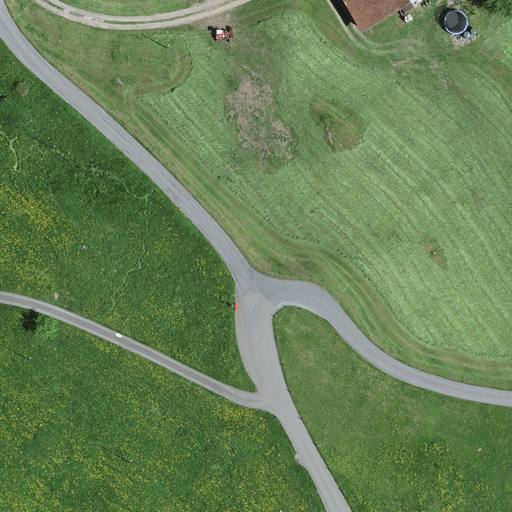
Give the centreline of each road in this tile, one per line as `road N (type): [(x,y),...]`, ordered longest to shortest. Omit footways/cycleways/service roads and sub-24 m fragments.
road 1 (unclassified): [(260,295),(201,216),(0,20)]
road 2 (unclassified): [(260,295),(314,297),(387,366),(430,384),(511,397)]
road 3 (unclassified): [(338,511),(246,334),(249,305),(260,295)]
road 4 (track): [(38,0),(53,12),(118,27),(231,0)]
